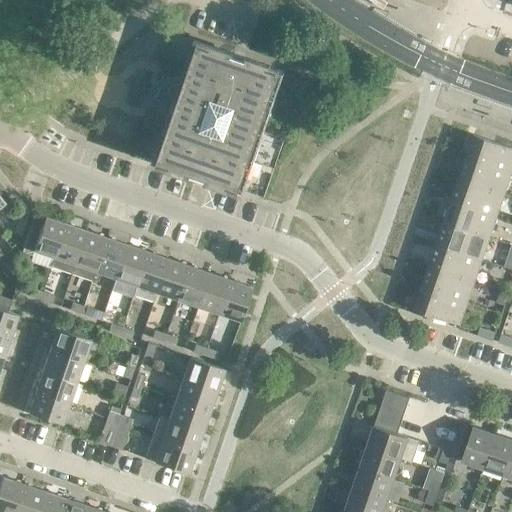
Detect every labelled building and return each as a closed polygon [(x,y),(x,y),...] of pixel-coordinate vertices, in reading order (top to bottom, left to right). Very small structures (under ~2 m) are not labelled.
[(234,54),(194,40),(188,57),(196,60),(189,79),(184,81),(179,83),(175,87),(171,91),(168,96),(167,101),(166,107),(166,112),(168,117),(170,122),(173,127),(166,146),(158,144),(153,160),(193,174),(194,172),(204,175),(203,178),(243,192),(249,175),(242,172),(251,145),(259,147),(269,116),(262,113),(271,85),(279,88),(284,71),(244,57),(243,60),(233,56),(234,54)] [(289,73),(284,88),(302,95),(308,80),(289,73)] [(511,169),(511,147),(473,134),(465,157),(511,173),(511,169)] [(511,173),(465,157),(458,179),(504,194),(511,173)] [(261,165),(259,170),(270,174),(272,169),(261,165)] [(504,194),(458,179),(451,200),(496,216),(504,194)] [(496,216),(451,200),(443,222),(489,237),(496,216)] [(9,231),(20,235),(29,211),(17,207),(9,231)] [(44,216),(42,222),(32,219),(21,252),(31,255),(33,250),(54,257),(65,224),(61,222),(61,221),(57,221),(44,216)] [(489,237),(443,222),(436,243),(481,259),(489,237)] [(69,225),(65,224),(54,257),(51,267),(71,273),(86,231),(73,226),(70,224),(69,225)] [(98,235),(86,231),(71,273),(91,280),(94,271),(106,237),(102,236),(102,235),(98,235)] [(110,239),(106,237),(94,271),(115,278),(126,244),(114,240),(111,238),(110,239)] [(481,259),(436,243),(428,265),(474,281),(481,259)] [(139,249),(126,244),(115,278),(136,285),(147,252),(143,250),(143,249),(139,249)] [(151,253),(147,252),(136,285),(132,295),(154,302),(157,292),(168,259),(156,254),(152,252),(151,253)] [(14,258),(6,265),(14,276),(23,270),(14,258)] [(180,263),(168,259),(157,292),(177,299),(188,266),(185,264),(185,263),(180,263)] [(474,281),(428,265),(421,286),(467,302),(474,281)] [(192,267),(188,266),(177,299),(197,306),(209,273),(196,268),(193,266),(192,267)] [(221,277),(209,273),(197,306),(218,313),(229,280),(225,278),(225,277),(221,277)] [(233,281),(229,280),(218,313),(239,320),(251,287),(237,282),(234,280),(233,281)] [(467,302),(421,286),(413,309),(425,313),(424,317),(446,325),(447,321),(459,324),(467,302)] [(31,288),(28,295),(39,299),(42,292),(31,288)] [(498,291),(494,304),(504,307),(508,295),(498,291)] [(53,295),(42,292),(39,299),(51,303),(53,295)] [(0,295),(0,332),(9,336),(11,332),(12,332),(12,328),(17,314),(7,311),(11,300),(0,295)] [(72,302),(69,309),(80,313),(83,306),(72,302)] [(94,309),(83,306),(80,313),(92,317),(94,309)] [(121,327),(110,323),(108,331),(119,335),(121,327)] [(133,331),(121,327),(119,335),(130,339),(133,331)] [(50,346),(49,349),(82,361),(89,339),(56,328),(51,341),(49,344),(50,346)] [(479,328),(477,335),(484,338),(487,330),(479,328)] [(154,330),(151,337),(163,341),(165,334),(154,330)] [(495,333),(487,330),(484,338),(492,340),(495,333)] [(9,336),(0,332),(0,355),(2,356),(6,344),(9,341),(8,339),(9,336)] [(177,338),(165,334),(163,341),(174,345),(177,338)] [(508,337),(500,335),(498,342),(505,345),(508,337)] [(147,342),(143,354),(151,357),(155,345),(147,342)] [(195,344),(192,351),(204,355),(206,348),(195,344)] [(217,352),(206,348),(204,355),(215,359),(217,352)] [(82,361),(49,349),(47,353),(46,353),(46,357),(42,370),(75,381),(82,361)] [(130,353),(126,365),(133,367),(137,356),(130,353)] [(223,368),(189,357),(182,378),(216,390),(220,377),(222,374),(221,373),(223,368)] [(133,367),(126,365),(122,376),(129,379),(133,367)] [(75,381),(42,370),(38,382),(35,385),(36,386),(35,390),(68,402),(75,381)] [(144,376),(137,373),(133,384),(140,387),(144,376)] [(216,390),(182,378),(175,399),(209,410),(210,406),(211,406),(211,402),(216,390)] [(116,383),(112,393),(123,397),(127,386),(116,383)] [(140,387),(133,384),(129,396),(136,398),(140,387)] [(68,402),(35,390),(34,394),(32,394),(32,398),(28,412),(61,423),(68,402)] [(409,398),(386,390),(382,402),(405,410),(409,398)] [(209,410),(175,399),(168,419),(202,430),(206,418),(208,415),(207,414),(209,410)] [(405,410),(382,402),(378,413),(401,421),(405,410)] [(108,411),(106,418),(117,422),(120,415),(108,411)] [(401,421),(378,413),(374,425),(397,433),(401,421)] [(131,419),(120,415),(117,422),(129,426),(131,419)] [(159,416),(152,436),(195,451),(196,447),(197,447),(197,443),(202,430),(168,419),(159,416)] [(117,422),(106,418),(98,442),(109,446),(117,422)] [(129,426),(117,422),(109,446),(121,450),(129,426)] [(420,441),(397,433),(374,425),(366,446),(401,458),(412,462),(420,441)] [(461,460),(483,468),(494,434),(473,426),(461,460)] [(511,448),(511,439),(494,434),(483,468),(503,475),(511,448)] [(195,451),(152,436),(144,458),(187,472),(192,459),(194,456),(193,455),(195,451)] [(401,458),(366,446),(359,467),(394,479),(401,458)] [(511,448),(503,475),(511,477),(511,448)] [(439,461),(447,464),(452,452),(443,449),(439,461)] [(394,479),(359,467),(353,487),(387,499),(394,479)] [(0,479),(0,511),(12,511),(22,484),(19,482),(19,481),(15,481),(1,476),(0,479)] [(433,479),(429,491),(437,494),(441,481),(433,479)] [(26,485),(22,484),(12,511),(35,511),(43,491),(31,486),(27,484),(26,485)] [(382,511),(387,499),(353,487),(346,508),(357,511),(382,511)] [(55,495),(43,491),(35,511),(58,511),(63,498),(60,496),(59,495),(55,495)] [(437,494),(429,491),(425,503),(433,506),(437,494)] [(67,499),(63,498),(58,511),(81,511),(84,505),(75,502),(68,498),(67,499)]
